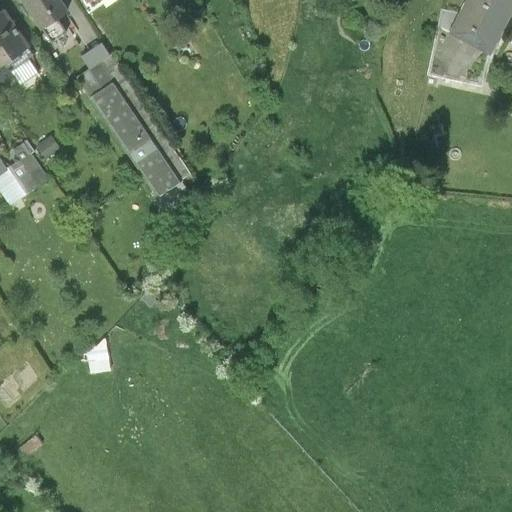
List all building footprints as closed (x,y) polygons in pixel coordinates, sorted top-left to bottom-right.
[(62,0),(25,0),(43,27),(69,10),(62,0)] [(511,0),(470,0),(453,33),(491,53),(511,13),(511,0)] [(3,9),(0,11),(0,64),(28,45),(3,9)] [(79,76),(93,97),(114,82),(180,180),(191,173),(103,43),(84,57),(91,68),(79,76)] [(188,192),(180,180),(114,82),(93,97),(167,207),(188,192)] [(9,170),(26,195),(48,179),(31,155),(9,170)] [(0,176),(9,170),(0,156),(0,176)] [(0,189),(11,205),(26,195),(9,170),(0,176),(0,189)] [(161,296),(153,287),(142,298),(150,307),(161,296)] [(87,347),(89,361),(102,359),(101,345),(87,347)] [(43,445),(37,436),(21,448),(27,457),(43,445)]
